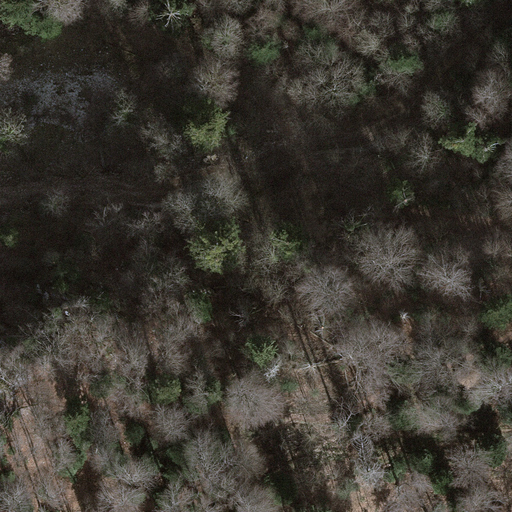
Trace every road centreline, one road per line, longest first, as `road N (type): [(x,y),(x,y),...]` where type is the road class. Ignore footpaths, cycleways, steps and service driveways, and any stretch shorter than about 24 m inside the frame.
road 1 (track): [(509,0),(430,83),(368,121),(170,183),(0,197)]
road 2 (track): [(305,141),(212,64),(74,0)]
road 3 (track): [(173,511),(185,496),(339,393)]
